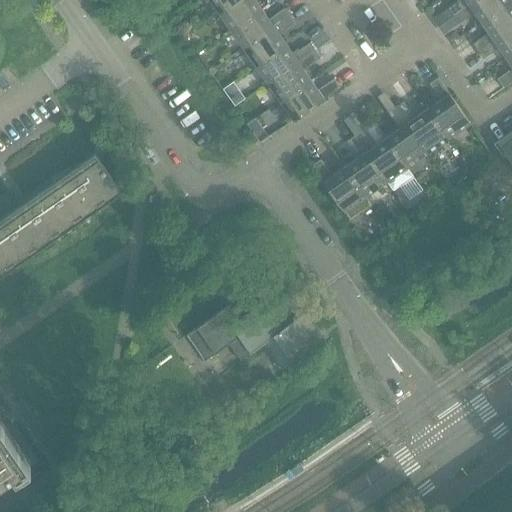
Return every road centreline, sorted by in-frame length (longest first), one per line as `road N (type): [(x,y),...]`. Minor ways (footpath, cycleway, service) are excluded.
road 1 (residential): [(449,440),(256,165)]
road 2 (residential): [(256,165),(220,188),(186,183),(93,51)]
road 3 (residential): [(256,165),(372,80)]
road 4 (tertiary): [(449,440),(346,511)]
